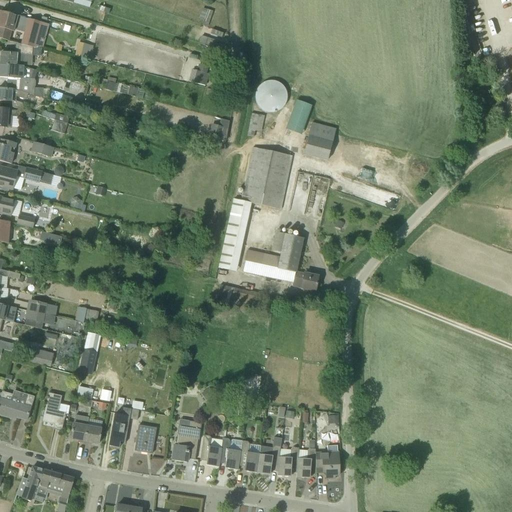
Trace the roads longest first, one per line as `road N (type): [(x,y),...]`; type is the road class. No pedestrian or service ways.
road 1 (unclassified): [(511,140),(462,170),(352,292),(345,325),(351,511)]
road 2 (track): [(356,286),(511,347)]
road 3 (track): [(420,212),(395,183),(298,158)]
road 4 (residential): [(344,511),(210,492)]
